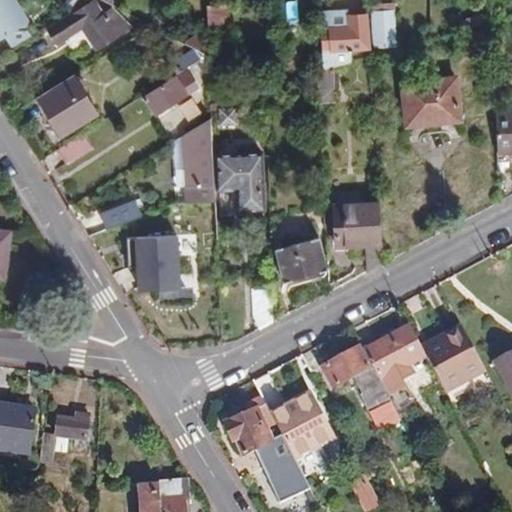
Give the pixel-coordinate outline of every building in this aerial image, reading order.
[(10,0),(0,0),(0,38),(25,23),(10,0)] [(46,31),(55,44),(81,28),(95,50),(130,27),(110,7),(102,13),(94,0),(46,31)] [(207,8),(209,30),(228,28),(226,6),(207,8)] [(371,14),(373,46),(394,45),(392,13),(371,14)] [(322,72),(322,73),(338,67),(338,52),(367,50),(366,16),(346,17),(347,27),(329,28),(330,52),(321,53),(321,58),(322,72)] [(347,27),(346,17),(328,18),(329,28),(347,27)] [(193,49),(207,57),(205,28),(182,44),(193,49)] [(321,53),(330,52),(329,28),(319,28),(321,53)] [(469,50),(487,48),(485,32),(467,34),(469,50)] [(176,60),(183,72),(185,70),(207,57),(193,49),(176,60)] [(312,72),(322,72),(321,58),(311,59),(312,72)] [(183,72),(143,96),(154,114),(196,89),(185,70),(183,72)] [(316,74),(317,105),(318,109),(334,108),(332,73),(316,74)] [(493,75),(494,99),(504,98),(503,74),(493,75)] [(73,76),(37,99),(51,120),(56,117),(65,132),(96,113),(73,76)] [(460,120),(455,78),(401,84),(406,127),(425,124),(424,116),(440,115),(440,122),(460,120)] [(219,110),(220,125),(234,125),(234,109),(219,110)] [(511,112),(495,113),(498,154),(511,152),(511,112)] [(425,124),(440,122),(440,115),(424,116),(425,124)] [(60,136),(65,132),(56,117),(51,120),(60,136)] [(182,135),(185,188),(185,204),(214,202),(210,118),(182,135)] [(442,132),(440,122),(425,124),(426,134),(442,132)] [(82,134),(56,150),(65,165),(92,149),(82,134)] [(182,135),(173,141),(176,188),(185,188),(182,135)] [(262,153),(260,153),(215,155),(217,211),(262,209),(261,188),(257,188),(256,182),(263,182),(262,153)] [(337,194),(338,206),(359,205),(358,193),(337,194)] [(106,229),(142,217),(135,199),(100,212),(106,229)] [(333,206),(335,248),(365,246),(381,245),(379,204),(359,205),(338,206),(333,206)] [(86,237),(96,253),(119,245),(113,227),(86,237)] [(0,229),(0,278),(4,278),(10,231),(0,229)] [(175,237),(126,240),(127,259),(137,259),(139,291),(178,289),(175,237)] [(325,271),(316,238),(275,249),(284,283),(301,278),(325,271)] [(365,246),(366,273),(383,265),(381,245),(365,246)] [(325,271),(301,278),(303,284),(327,277),(325,271)] [(251,292),(253,319),(259,331),(274,322),(272,291),(251,292)] [(363,350),(380,381),(426,356),(421,347),(409,325),(386,337),(363,350)] [(426,356),(446,393),(466,382),(474,398),(494,387),(463,328),(447,337),(446,334),(421,347),(426,356)] [(378,431),(400,419),(381,383),(380,383),(361,346),(340,357),(321,367),(332,389),(354,377),(363,393),(369,414),(378,431)] [(511,353),(495,362),(511,395),(511,353)] [(271,415),(305,480),(323,470),(312,450),(333,440),(310,395),(284,408),(271,415)] [(251,449),(279,502),(309,488),(271,415),(262,397),(245,404),(248,411),(223,422),(232,442),(234,441),(240,454),(251,449)] [(0,405),(0,450),(29,454),(35,410),(0,405)] [(54,438),(44,436),(40,466),(52,468),(54,451),(67,453),(69,440),(86,442),(90,415),(83,414),(82,420),(75,419),(57,417),(54,438)] [(139,487),(141,511),(190,511),(188,479),(159,482),(159,485),(139,487)] [(362,486),(350,492),(359,511),(363,511),(372,508),(362,486)]
